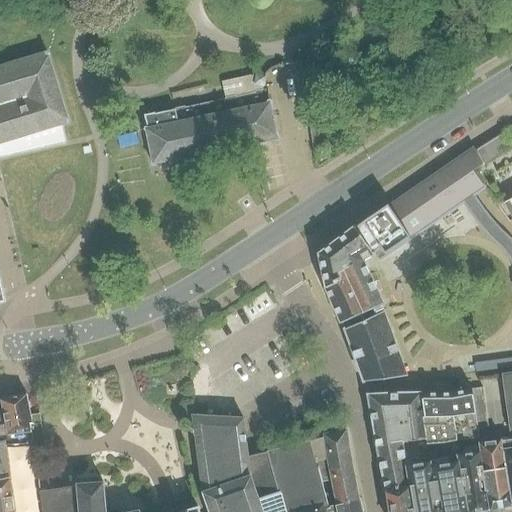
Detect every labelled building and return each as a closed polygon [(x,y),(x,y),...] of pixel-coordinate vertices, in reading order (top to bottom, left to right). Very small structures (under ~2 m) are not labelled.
[(302,81),(302,80),(306,100),(305,100),(306,108),(307,107),(316,162),(315,162),(319,168),(413,107),(408,87),(414,85),(411,79),(405,81),(394,43),(301,71),(300,72),(302,81)] [(48,53),(0,67),(0,156),(65,140),(62,125),(69,123),(67,117),(64,108),(63,102),(62,102),(60,93),(57,82),(56,83),(53,73),(54,73),(52,68),(49,59),(48,53)] [(278,139),(278,138),(277,137),(276,137),(270,105),(270,104),(271,103),(271,102),(270,102),(267,102),(266,96),(267,96),(266,95),(267,95),(267,94),(266,94),(266,90),(265,90),(264,87),(254,85),(256,75),(253,76),(253,75),(251,76),(240,78),(222,82),(226,99),(225,100),(186,108),(185,108),(185,107),(183,107),(184,107),(183,108),(177,109),(176,109),(175,109),(175,110),(174,110),(174,111),(156,114),(155,114),(155,113),(154,113),(154,114),(153,114),(147,116),(147,115),(146,115),(145,115),(145,116),(146,120),(145,120),(146,121),(146,120),(146,121),(147,121),(148,128),(148,129),(147,129),(146,128),(145,129),(145,130),(146,130),(146,131),(147,131),(153,162),(153,163),(152,164),(153,165),(154,165),(155,164),(155,163),(182,158),(183,158),(184,159),(185,159),(185,158),(185,157),(186,157),(186,156),(245,144),(246,144),(246,145),(246,146),(247,146),(248,145),(248,144),(275,138),(275,139),(276,139),(277,139),(278,139)] [(254,85),(264,87),(266,77),(265,76),(256,75),(254,85)] [(499,136),(476,151),(476,152),(483,165),(508,149),(499,136)] [(348,233),(319,255),(326,287),(326,288),(327,288),(330,296),(338,315),(342,323),(343,323),(345,322),(347,328),(352,326),(350,320),(383,304),(362,260),(374,254),(375,253),(379,259),(397,246),(445,213),(464,201),(471,211),(479,206),(471,195),(484,187),(483,186),(473,172),(483,165),(476,152),(475,150),(473,147),(458,156),(427,178),(426,178),(406,192),(405,193),(375,214),(374,214),(373,215),(374,216),(356,229),(355,228),(348,233)] [(347,328),(345,329),(346,330),(345,330),(356,360),(363,380),(364,382),(381,380),(388,379),(390,379),(407,376),(386,319),(384,312),(352,326),(347,328)] [(502,440),(501,441),(501,442),(510,496),(511,505),(511,504),(511,374),(505,375),(503,376),(511,430),(511,429),(511,439),(502,441),(502,440)] [(423,393),(421,393),(428,445),(441,444),(456,441),(479,437),(478,429),(477,424),(476,419),(476,414),(475,409),(474,404),(473,399),(473,394),(472,389),(458,392),(451,393),(423,393)] [(395,394),(383,394),(368,395),(374,427),(379,453),(386,492),(409,487),(402,448),(402,444),(425,442),(426,447),(428,447),(428,445),(421,393),(395,394)] [(33,444),(33,438),(31,426),(33,426),(31,417),(29,404),(27,395),(2,401),(4,411),(9,442),(5,442),(6,445),(33,444)] [(9,442),(4,411),(2,401),(0,401),(0,442),(5,442),(9,442)] [(194,416),(191,415),(201,493),(202,493),(209,511),(208,511),(283,511),(282,505),(263,510),(251,476),(250,471),(249,467),(248,457),(243,418),(213,417),(194,416)] [(39,416),(31,417),(33,426),(41,424),(39,416)] [(324,438),(311,441),(321,477),(325,476),(326,480),(330,479),(336,505),(350,502),(359,500),(358,493),(351,457),(346,430),(342,431),(324,435),(324,438)] [(255,455),(248,457),(249,467),(250,471),(251,476),(263,510),(282,505),(283,511),(329,511),(329,507),(321,477),(311,441),(268,452),(265,453),(255,455)] [(501,441),(478,444),(479,450),(480,450),(488,500),(490,510),(504,507),(511,505),(510,496),(501,442),(501,441)] [(0,482),(10,480),(6,445),(5,442),(0,442),(0,482)] [(413,511),(438,511),(431,466),(428,447),(426,447),(425,442),(402,444),(402,448),(409,487),(413,511)] [(467,511),(477,511),(490,510),(488,500),(480,450),(479,450),(457,455),(458,461),(467,511)] [(431,466),(438,511),(467,511),(458,461),(431,466)] [(0,482),(0,511),(15,511),(11,480),(10,480),(0,482)] [(76,487),(78,511),(199,511),(199,510),(193,511),(140,511),(132,511),(107,511),(104,482),(76,485),(76,487)] [(78,511),(76,487),(40,492),(42,511),(78,511)] [(413,511),(409,487),(386,492),(389,511),(413,511)] [(350,502),(336,505),(337,511),(362,511),(359,500),(350,502)]
